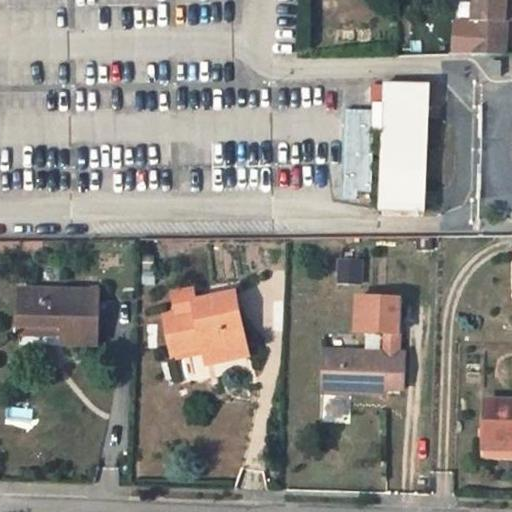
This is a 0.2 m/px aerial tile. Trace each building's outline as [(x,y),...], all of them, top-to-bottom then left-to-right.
[(509,0),(474,0),(470,54),(506,56),(508,24),(509,0)] [(430,87),(387,85),(387,88),(374,87),(373,105),(386,106),(382,213),(424,213),(430,87)] [(377,113),(347,111),(344,200),(359,200),(359,193),(373,193),(377,113)] [(359,263),(337,262),(336,284),(358,285),(359,263)] [(100,345),(101,291),(21,289),(21,325),(66,327),(66,335),(66,344),(100,345)] [(250,356),(236,294),(197,302),(195,291),(174,295),(179,315),(166,318),(175,355),(205,349),(208,364),(250,356)] [(406,389),(406,355),(397,354),(399,300),(364,299),(363,334),(384,335),(383,354),(327,353),(325,388),(349,388),(349,392),(389,393),(390,389),(406,389)] [(364,299),(356,299),(355,334),(363,334),(364,299)] [(66,327),(21,325),(20,334),(66,335),(66,327)] [(349,396),(349,392),(349,388),(325,388),(325,396),(349,396)] [(511,403),(484,402),(484,439),(511,440),(511,403)] [(511,440),(484,439),(484,450),(511,450),(511,440)]
